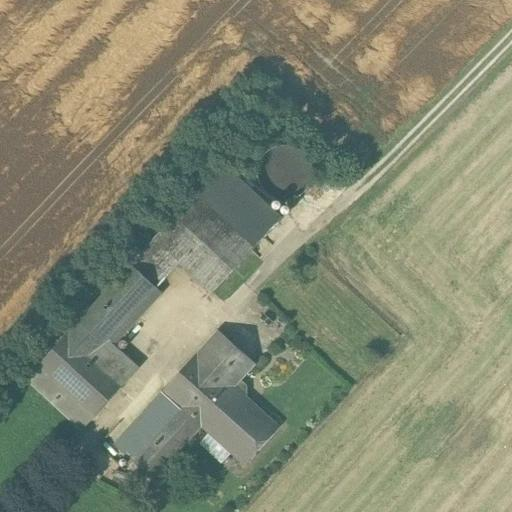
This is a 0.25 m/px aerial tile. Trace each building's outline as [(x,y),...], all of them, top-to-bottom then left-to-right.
[(286,150),(269,155),(259,170),(261,188),(274,200),(292,201),(306,190),(310,173),(302,157),(286,150)] [(223,165),(195,194),(254,249),(282,219),(223,165)] [(153,240),(179,264),(181,263),(214,293),(254,249),(195,194),(153,240)] [(153,240),(131,265),(157,289),(179,264),(153,240)] [(131,265),(69,332),(99,360),(114,345),(161,292),(157,289),(131,265)] [(218,330),(162,392),(180,408),(200,425),(235,387),(256,364),(218,330)] [(99,360),(69,332),(37,367),(93,418),(126,384),(99,360)] [(99,360),(126,384),(140,368),(114,345),(99,360)] [(93,418),(37,367),(25,380),(82,431),(93,418)] [(235,387),(200,425),(208,432),(231,453),(244,465),(279,427),(235,387)] [(115,444),(133,460),(180,408),(162,392),(115,444)] [(133,460),(132,461),(153,480),(200,425),(180,408),(133,460)] [(221,464),(231,453),(208,432),(199,443),(221,464)]
